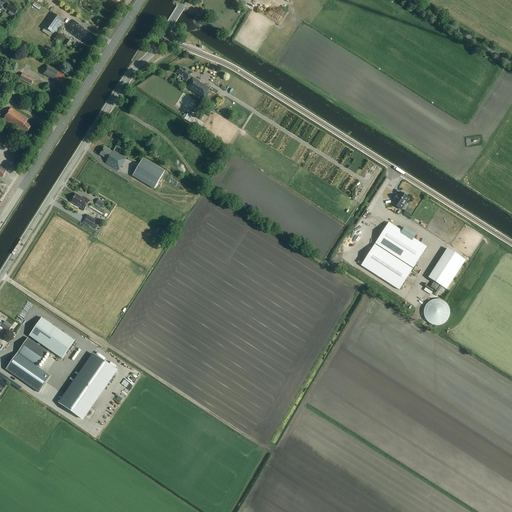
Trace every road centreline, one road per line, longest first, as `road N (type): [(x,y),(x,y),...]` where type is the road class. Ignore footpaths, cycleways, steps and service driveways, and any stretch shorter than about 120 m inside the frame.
road 1 (tertiary): [(511,244),(238,70),(162,36)]
road 2 (unclassified): [(0,276),(123,80),(162,36)]
road 3 (primary): [(0,221),(140,0)]
road 4 (unclassified): [(511,64),(408,0)]
